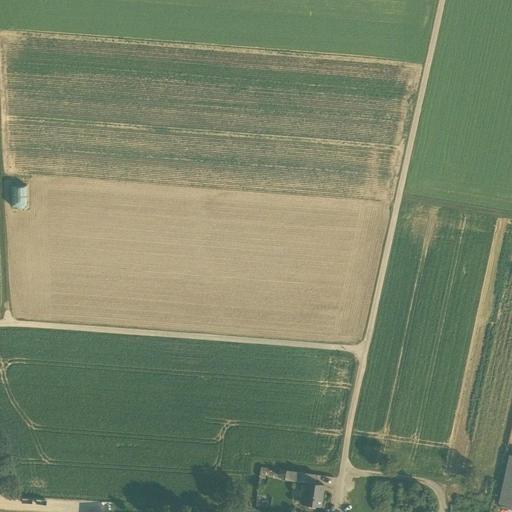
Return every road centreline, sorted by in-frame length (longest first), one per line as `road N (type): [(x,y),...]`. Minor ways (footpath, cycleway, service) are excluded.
road 1 (track): [(349,421),(441,0)]
road 2 (track): [(364,349),(0,324)]
road 3 (track): [(11,323),(0,149)]
